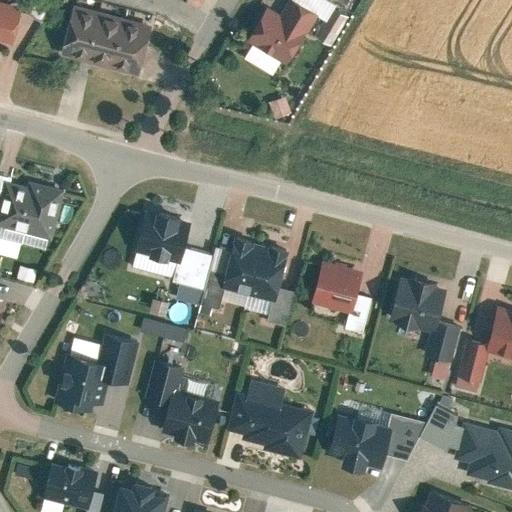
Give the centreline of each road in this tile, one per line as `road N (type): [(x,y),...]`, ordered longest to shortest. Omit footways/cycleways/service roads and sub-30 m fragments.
road 1 (residential): [(129,154),(511,253)]
road 2 (residential): [(0,413),(347,511)]
road 3 (residential): [(0,388),(129,154)]
road 4 (residential): [(129,154),(215,0)]
road 5 (residential): [(0,118),(129,154)]
